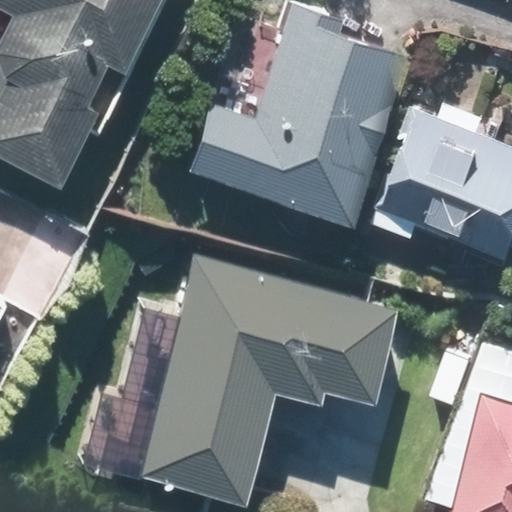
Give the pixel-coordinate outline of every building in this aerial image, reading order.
[(0,157),(51,184),(89,104),(78,98),(95,60),(112,68),(145,0),(0,0),(0,10),(3,12),(0,18),(0,157)] [(395,45),(328,24),(332,11),(298,0),(279,0),(271,28),(272,28),(246,111),(202,97),(180,168),(339,218),(345,202),(395,45)] [(444,99),(439,112),(415,103),(377,207),(503,254),(508,240),(511,241),(511,139),(479,127),(484,113),(444,99)] [(307,396),(309,385),(361,398),(385,303),(293,280),(293,279),(187,252),(130,474),(235,501),(265,385),(307,396)] [(433,456),(448,392),(410,383),(395,447),(433,456)] [(511,511),(511,394),(481,386),(450,506),(452,507),(450,511),(511,511)]
